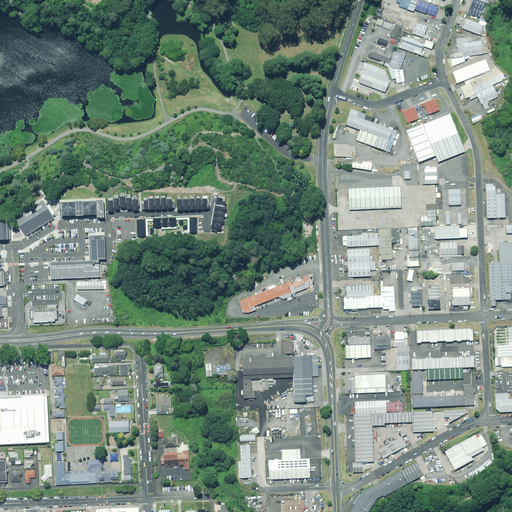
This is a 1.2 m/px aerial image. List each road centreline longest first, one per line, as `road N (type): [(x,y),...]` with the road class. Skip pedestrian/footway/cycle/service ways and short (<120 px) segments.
road 1 (residential): [(147,498),(134,348),(22,343)]
road 2 (unclassified): [(484,316),(476,149),(443,80)]
road 3 (secondary): [(332,92),(322,160),(328,304)]
road 4 (unknown): [(324,211),(405,213),(408,204),(395,178),(322,170)]
road 5 (unclassified): [(489,421),(465,425),(336,492)]
road 6 (secondary): [(335,486),(332,366),(323,336)]
road 7 (secondary): [(290,325),(142,333)]
road 8 (secondary): [(0,338),(142,333)]
road 9 (unclassified): [(344,322),(484,316)]
road 10 (unknown): [(323,135),(396,158),(401,137),(385,103)]
road 11 (residential): [(12,503),(147,498)]
road 12 (secondary): [(142,333),(22,343)]
